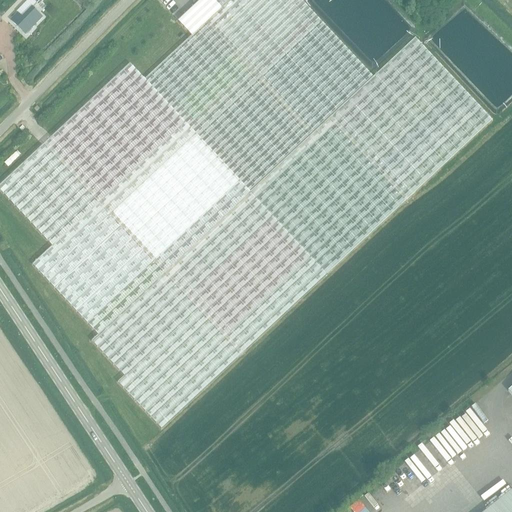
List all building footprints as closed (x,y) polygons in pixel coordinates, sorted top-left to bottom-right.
[(373,78),(300,0),(200,0),(177,22),(191,36),(144,80),(130,65),(0,185),(0,190),(52,246),(32,265),(98,335),(91,341),(124,376),(117,382),(162,430),(327,275),(492,121),(415,39),(373,78)] [(17,14),(10,21),(25,35),(26,34),(27,34),(31,30),(31,29),(42,17),(32,8),(40,0),(27,0),(16,12),(17,14)] [(461,450),(465,447),(448,427),(444,430),(461,450)] [(436,438),(430,441),(444,465),(450,461),(436,438)] [(426,460),(422,463),(437,484),(441,481),(426,460)] [(421,486),(425,484),(413,465),(409,468),(421,486)] [(511,511),(511,490),(485,511),(511,511)]
